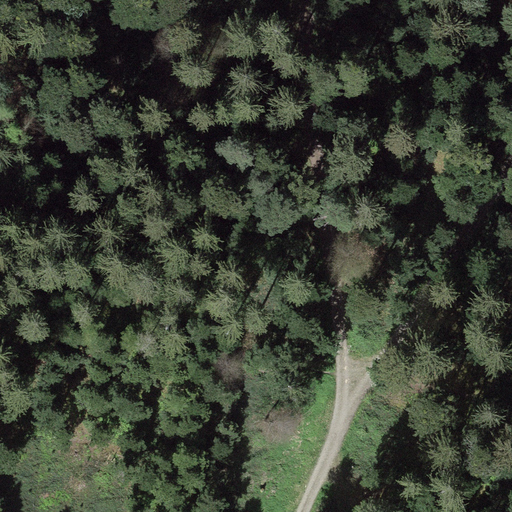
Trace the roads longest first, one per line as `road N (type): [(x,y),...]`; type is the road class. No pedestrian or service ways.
road 1 (track): [(309,0),(306,99),(334,282),(333,448),(305,511)]
road 2 (track): [(511,163),(445,257),(333,448)]
